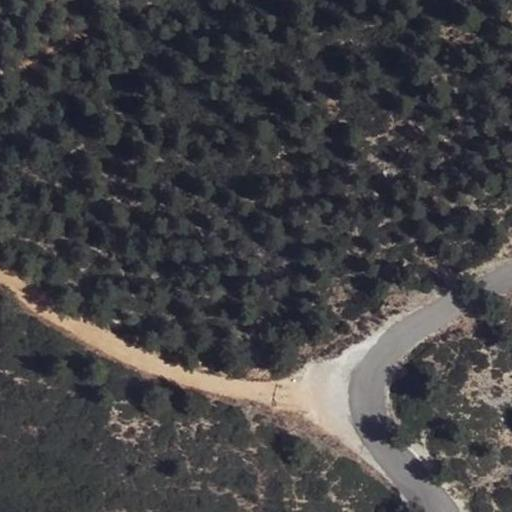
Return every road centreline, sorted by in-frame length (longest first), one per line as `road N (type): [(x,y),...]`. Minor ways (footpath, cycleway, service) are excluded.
road 1 (track): [(365,408),(256,392),(138,359),(48,317),(0,273)]
road 2 (unclassified): [(438,511),(369,422),(371,363),(395,336),(511,277)]
